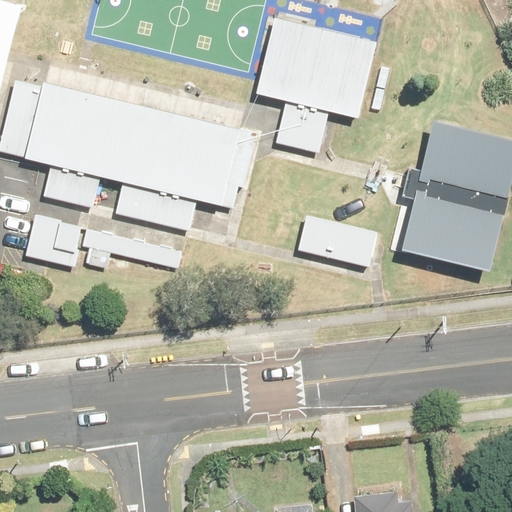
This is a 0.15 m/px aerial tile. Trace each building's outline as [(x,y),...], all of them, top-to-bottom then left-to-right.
[(4,0),(2,10),(63,25),(68,0),(4,0)] [(386,43),(279,16),(260,92),(367,119),(386,43)] [(243,135),(5,74),(0,94),(0,149),(225,207),(243,135)] [(511,138),(443,121),(429,177),(511,197),(511,138)] [(511,227),(511,211),(426,190),(411,248),(501,271),(511,227)] [(384,230),(313,213),(304,249),(375,266),(384,230)] [(422,511),(421,491),(361,496),(362,511),(422,511)]
